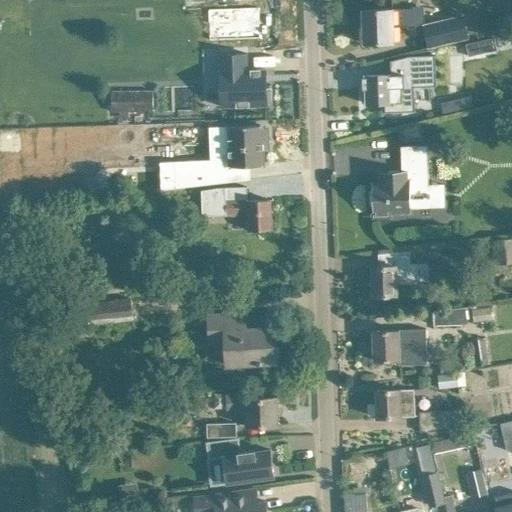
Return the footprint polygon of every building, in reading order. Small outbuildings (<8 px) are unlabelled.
[(413,6),(413,9),(363,10),(364,43),(394,42),(394,25),(421,25),(421,16),(424,16),(424,5),(413,6)] [(261,38),(260,6),(208,8),(209,40),(261,38)] [(423,26),(428,46),(467,36),(462,17),(423,26)] [(494,38),(466,44),(469,56),(497,50),(494,38)] [(218,45),(178,46),(179,89),(219,88),(218,45)] [(248,52),(219,54),(219,56),(221,106),(247,105),(267,104),(267,102),(272,102),(271,89),(266,89),(266,75),(265,68),(248,69),(248,52)] [(365,76),(362,76),(363,89),(366,89),(366,103),(385,103),(385,112),(415,111),(414,86),(437,85),(436,56),(410,57),(391,61),(391,74),(365,75),(365,76)] [(446,59),(446,77),(463,76),(462,59),(446,59)] [(154,111),(153,97),(152,89),(112,89),(112,111),(154,111)] [(420,101),(438,101),(438,89),(420,89),(420,101)] [(229,145),(230,166),(264,165),(263,143),(268,143),(268,127),(262,127),(262,125),(242,126),(229,127),(229,129),(224,129),(224,145),(229,145)] [(410,209),(410,207),(430,206),(428,145),(401,146),(402,172),(380,173),(380,185),(374,185),(374,191),(370,191),(371,205),(375,205),(375,214),(390,214),(390,210),(410,209)] [(216,163),(180,164),(181,184),(217,183),(216,163)] [(227,187),(202,187),(203,215),(248,214),(249,230),(271,229),(270,199),(248,200),(247,186),(227,187)] [(511,237),(492,239),(494,265),(507,264),(505,248),(511,247),(511,237)] [(373,295),(392,294),(398,294),(397,284),(410,283),(410,281),(429,280),(428,263),(411,264),(410,251),(380,253),(380,265),(371,266),(373,295)] [(74,306),(76,325),(137,319),(135,301),(74,306)] [(468,323),(466,307),(434,310),(435,326),(468,323)] [(209,341),(225,340),(227,365),(257,363),(257,364),(261,364),(261,363),(276,362),(274,327),(246,329),(245,313),(208,315),(209,341)] [(427,363),(426,329),(374,330),(375,360),(400,359),(400,364),(427,363)] [(453,362),(440,363),(441,373),(453,372),(453,362)] [(466,385),(465,370),(453,372),(438,374),(440,389),(466,385)] [(416,415),(415,388),(376,390),(377,417),(416,415)] [(246,425),(278,424),(278,397),(246,398),(246,393),(227,394),(228,411),(246,410),(246,425)] [(457,431),(457,410),(420,412),(421,431),(457,431)] [(511,419),(501,422),(508,449),(511,447),(511,419)] [(207,422),(208,431),(208,436),(236,435),(236,420),(207,422)] [(468,433),(433,442),(436,452),(434,453),(436,461),(439,472),(446,470),(442,452),(471,445),(468,433)] [(223,457),(227,484),(276,477),(272,449),(255,451),(255,450),(242,452),(240,437),(206,442),(209,459),(223,457)] [(430,444),(416,447),(423,475),(428,474),(437,472),(430,444)] [(488,494),(481,468),(467,472),(474,497),(488,494)] [(428,474),(423,475),(430,505),(444,501),(437,472),(428,474)] [(156,487),(136,489),(138,501),(158,499),(156,487)] [(194,495),(196,511),(267,511),(266,500),(265,501),(257,502),(255,487),(248,488),(196,495),(195,495),(194,495)] [(366,511),(366,493),(345,494),(345,511),(366,511)] [(447,511),(455,511),(452,495),(444,497),(447,511)]
